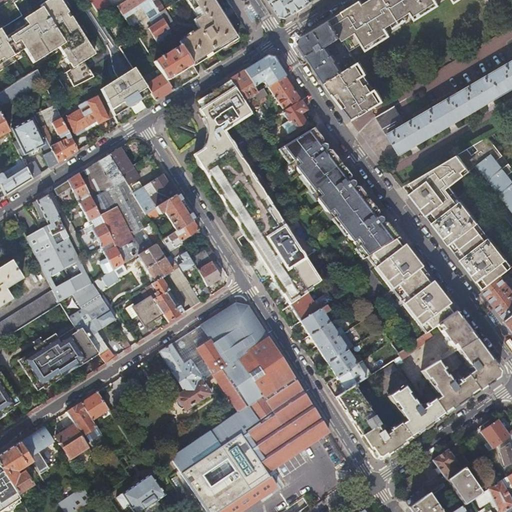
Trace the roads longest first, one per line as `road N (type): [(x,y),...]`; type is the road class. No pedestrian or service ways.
road 1 (residential): [(278,38),(511,364)]
road 2 (residential): [(0,442),(241,284)]
road 3 (residential): [(371,482),(241,284)]
road 4 (unknown): [(159,111),(87,17),(67,25),(45,7),(0,42)]
road 5 (unknown): [(343,136),(511,37)]
road 6 (residential): [(241,284),(139,124)]
road 7 (residential): [(371,482),(511,386)]
road 8 (residential): [(278,38),(139,124)]
road 9 (residential): [(139,124),(0,210)]
